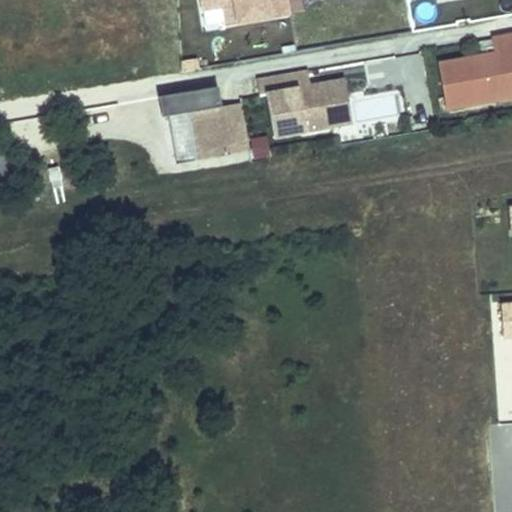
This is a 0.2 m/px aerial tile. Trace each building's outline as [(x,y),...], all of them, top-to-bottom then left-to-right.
[(196,0),(199,15),(221,12),(223,29),(287,18),(284,0),(196,0)] [(507,102),(503,81),(511,79),(511,40),(491,44),(493,58),(436,67),(444,113),(507,102)] [(391,57),(391,85),(425,84),(424,56),(391,57)] [(304,92),(302,77),(286,80),(288,95),(304,92)] [(511,101),(511,79),(503,81),(507,102),(511,101)] [(304,92),(288,95),(286,80),(254,85),(256,101),(263,100),(270,142),(335,131),(327,88),(304,92)] [(349,129),(342,85),(327,88),(335,131),(349,129)] [(403,90),(349,95),(353,130),(406,125),(403,90)] [(226,160),(218,112),(215,92),(155,102),(159,122),(165,121),(183,118),(192,167),(226,161),(226,160)] [(47,129),(42,103),(3,110),(7,136),(47,129)] [(246,156),(238,108),(218,112),(226,160),(246,156)] [(192,167),(183,118),(165,121),(174,170),(192,167)] [(253,159),(270,156),(266,135),(249,138),(253,159)] [(511,303),(500,304),(502,337),(511,335),(511,303)]
